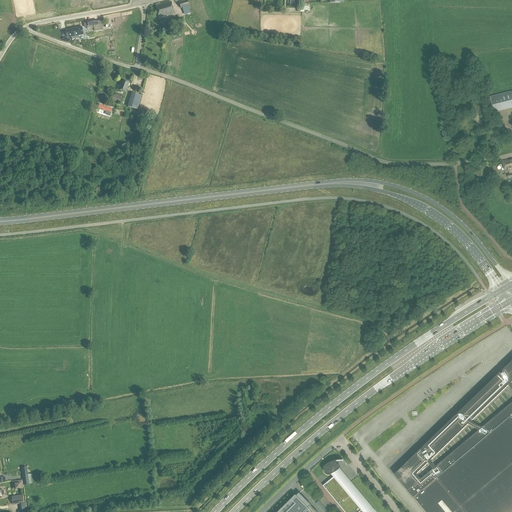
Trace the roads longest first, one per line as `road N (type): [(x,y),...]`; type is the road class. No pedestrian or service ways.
road 1 (unclassified): [(136,68),(382,161),(477,162),(511,154)]
road 2 (primary): [(501,290),(341,397),(215,511)]
road 3 (primary): [(234,511),(378,386),(509,301)]
road 4 (tertiary): [(0,222),(326,184)]
road 5 (tertiary): [(510,284),(471,233),(434,202),(375,181),(326,184)]
road 6 (tertiary): [(326,184),(418,204),(466,241),(501,290)]
road 7 (unclassified): [(260,511),(338,440),(397,511)]
road 8 (unclassified): [(22,29),(136,68)]
